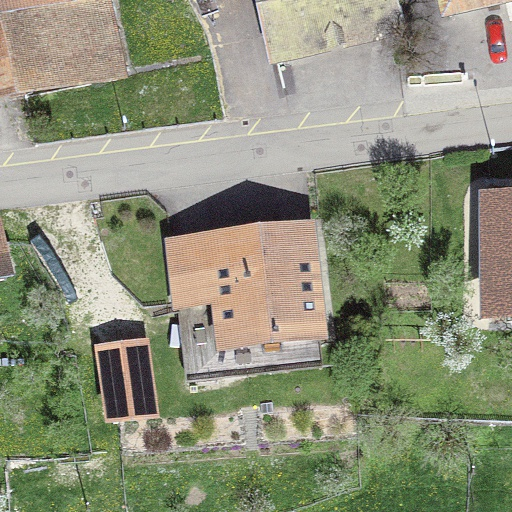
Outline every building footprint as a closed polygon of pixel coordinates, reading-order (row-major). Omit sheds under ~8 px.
[(0,0),(0,91),(115,68),(99,0),(0,0)] [(385,0),(261,0),(275,56),(393,29),(385,0)] [(445,0),(449,14),(510,0),(445,0)] [(511,203),(490,204),(491,310),(511,310),(511,203)] [(307,232),(172,247),(178,303),(217,299),(223,349),(318,338),(307,232)] [(120,357),(135,435),(173,428),(158,350),(120,357)]
